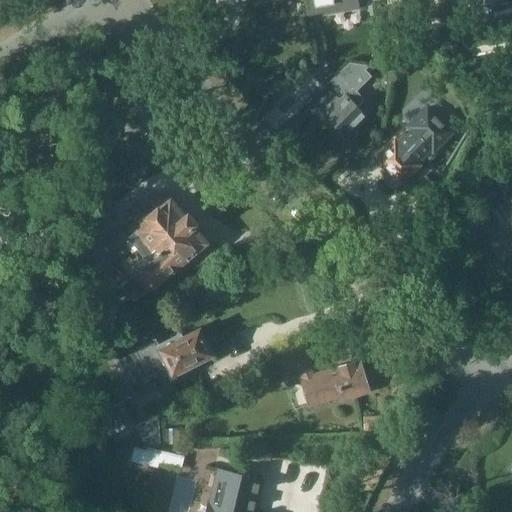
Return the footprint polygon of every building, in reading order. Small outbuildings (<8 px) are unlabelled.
[(308,0),(310,11),(318,10),(323,15),(359,9),(357,0),(308,0)] [(403,2),(399,30),(416,32),(419,4),(403,2)] [(426,51),(412,51),(412,60),(426,60),(426,51)] [(337,98),(322,112),(350,141),(358,133),(355,130),(367,118),(357,108),(365,100),(357,93),(372,77),(365,71),(369,67),(350,63),(331,81),(346,97),(341,102),(337,98)] [(113,103),(118,110),(126,104),(122,97),(113,103)] [(403,133),(377,160),(401,184),(419,165),(417,163),(431,148),(434,151),(452,132),(428,108),(409,127),(412,129),(406,135),(404,133),(403,133)] [(511,168),(511,167),(494,177),(508,201),(501,204),(511,224),(511,168)] [(144,215),(139,214),(133,219),(132,224),(127,229),(133,236),(130,239),(121,229),(105,242),(112,250),(114,249),(121,258),(134,247),(143,258),(139,262),(136,258),(132,261),(130,258),(117,269),(127,281),(121,286),(135,303),(150,290),(155,291),(160,286),(160,281),(163,279),(167,280),(172,276),(172,270),(188,257),(196,266),(211,254),(203,245),(205,244),(192,228),(195,226),(187,217),(184,219),(170,202),(169,203),(163,195),(152,204),(157,210),(147,218),(144,215)] [(283,253),(279,262),(288,266),(292,258),(283,253)] [(111,319),(103,316),(99,328),(107,330),(111,319)] [(179,331),(156,342),(154,337),(130,349),(144,377),(157,371),(163,382),(172,377),(214,356),(210,347),(212,340),(209,334),(203,333),(200,326),(181,335),(179,331)] [(308,408),(318,405),(342,398),(342,397),(367,390),(359,363),(334,370),(332,365),(323,367),(325,373),(318,375),(311,362),(301,343),(269,359),(280,378),(300,368),(303,375),(300,377),(308,408)] [(99,414),(110,436),(118,432),(131,426),(135,423),(124,401),(99,414)] [(389,415),(365,415),(365,430),(389,430),(389,415)] [(147,445),(162,445),(160,419),(139,430),(147,445)] [(179,429),(167,429),(168,445),(180,445),(179,429)] [(160,446),(159,449),(138,444),(134,461),(157,466),(158,462),(181,467),(184,451),(160,446)] [(205,511),(255,511),(262,480),(219,471),(216,483),(219,483),(214,505),(207,504),(205,511)]
